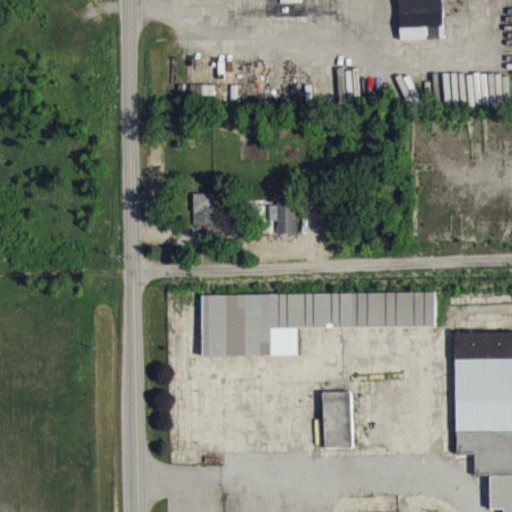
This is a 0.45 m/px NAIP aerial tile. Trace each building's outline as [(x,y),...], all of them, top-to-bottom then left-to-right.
[(265,0),(267,28),(311,26),(310,0),(265,0)] [(398,0),(442,0),(444,37),(401,39),(398,0)] [(215,222),(215,191),(193,192),(194,222),(215,222)] [(277,232),(296,232),(296,198),(277,198),(277,232)] [(203,293),(435,290),(436,324),(298,326),(299,353),(204,354),(203,293)] [(511,511),(511,329),(456,330),(457,451),(475,451),(475,474),(491,474),(492,507),(505,507),(505,511),(511,511)] [(324,391),(351,390),(353,444),(326,445),(324,391)]
